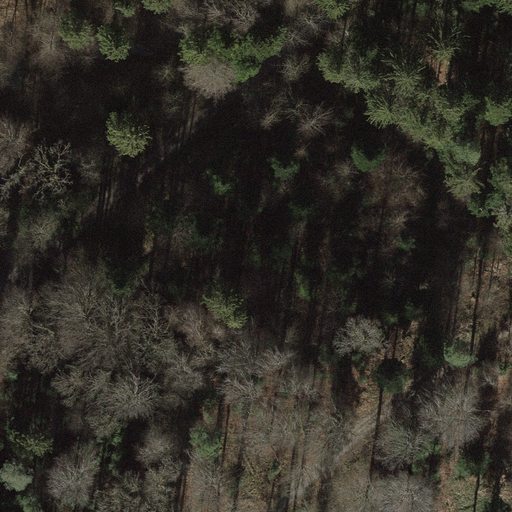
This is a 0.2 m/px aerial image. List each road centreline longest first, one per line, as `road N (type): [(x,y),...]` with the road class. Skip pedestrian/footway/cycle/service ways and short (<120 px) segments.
road 1 (track): [(0,285),(344,0)]
road 2 (track): [(511,323),(350,439),(272,511)]
